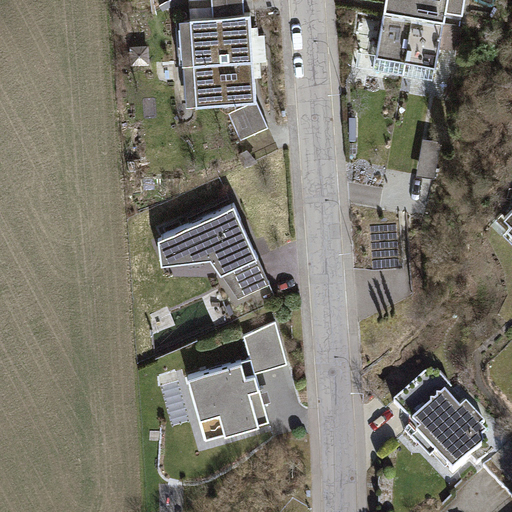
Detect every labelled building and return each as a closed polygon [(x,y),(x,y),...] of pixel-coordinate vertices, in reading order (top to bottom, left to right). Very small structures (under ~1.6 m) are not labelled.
[(212,0),(189,0),(194,61),(253,57),(253,45),(265,44),(264,33),(252,34),(251,11),(244,12),(243,0),(216,0),(212,0)] [(385,0),(385,4),(415,9),(416,0),(385,0)] [(416,0),(415,9),(444,15),(446,6),(463,9),(464,0),(416,0)] [(413,17),(384,12),(374,67),(403,73),(406,58),(413,17)] [(460,26),(413,17),(406,58),(436,63),(439,44),(456,47),(460,26)] [(253,57),(194,61),(197,103),(236,100),(236,108),(228,110),(241,138),(269,126),(257,99),(254,60),(266,59),(265,44),(253,45),(253,57)] [(435,174),(439,152),(426,150),(422,172),(435,174)] [(234,202),(159,236),(162,261),(210,255),(238,295),(270,282),(234,202)] [(250,357),(188,374),(200,415),(219,410),(225,431),(269,418),(256,371),(288,361),(275,320),(244,334),(250,357)] [(424,374),(394,402),(438,449),(435,453),(453,473),(470,457),(477,464),(488,454),(482,446),(483,445),(484,441),(483,438),(476,431),(485,423),(466,403),(460,409),(445,393),(452,387),(439,373),(435,371),(431,371),(427,372),(424,374)] [(511,477),(511,438),(483,466),(503,486),(511,477)] [(511,477),(503,486),(511,495),(511,477)]
